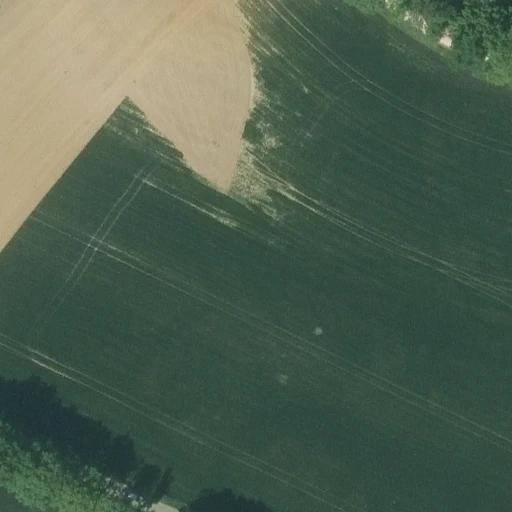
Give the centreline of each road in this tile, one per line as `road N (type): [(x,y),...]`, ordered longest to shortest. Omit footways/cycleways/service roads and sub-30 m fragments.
road 1 (unclassified): [(167,511),(0,433)]
road 2 (track): [(378,0),(456,54),(511,70)]
